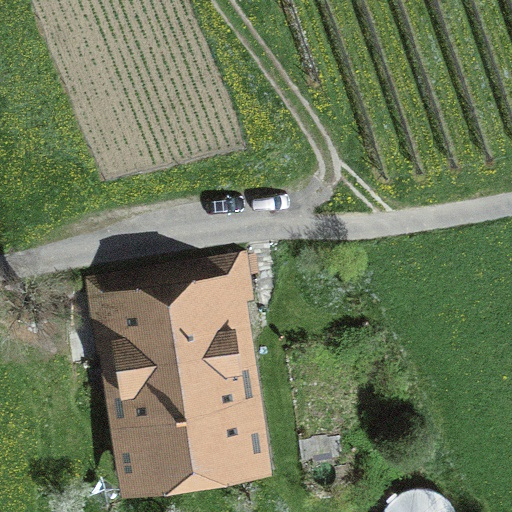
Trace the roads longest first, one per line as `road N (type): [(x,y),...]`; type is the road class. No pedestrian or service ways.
road 1 (track): [(0,278),(183,246),(362,241),(511,216)]
road 2 (track): [(194,0),(309,164),(309,193),(262,244)]
